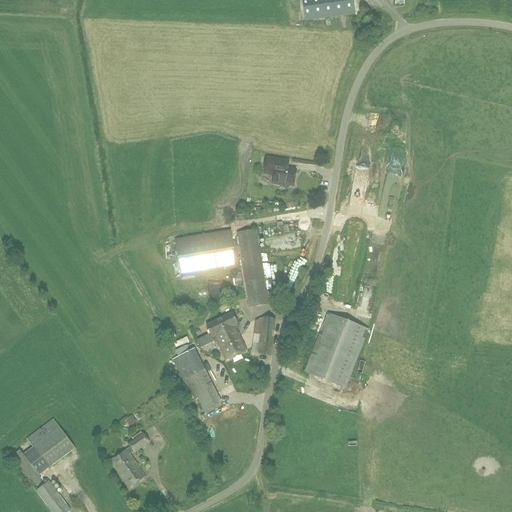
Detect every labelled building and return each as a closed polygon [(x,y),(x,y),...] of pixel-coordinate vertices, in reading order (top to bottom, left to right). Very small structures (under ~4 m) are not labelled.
[(302,0),(305,21),(355,14),(352,0),(302,0)] [(274,175),(273,183),(281,185),(281,183),(294,185),(296,170),(287,169),(289,162),(267,158),(264,173),(274,175)] [(357,199),(357,209),(365,209),(366,199),(357,199)] [(175,239),(176,244),(181,277),(237,268),(231,230),(175,239)] [(238,233),(246,282),(250,307),(269,304),(257,230),(238,233)] [(227,298),(224,282),(211,285),(214,301),(227,298)] [(198,343),(199,345),(201,348),(214,341),(213,338),(212,337),(215,336),(216,338),(235,328),(239,326),(232,312),(206,325),(211,334),(199,340),(200,342),(198,343)] [(345,388),(368,329),(328,313),(305,372),(345,388)] [(252,345),(255,345),(259,346),(258,354),(269,355),(275,319),(264,317),(255,321),(252,345)] [(245,349),(235,328),(216,338),(227,359),(245,349)] [(206,372),(195,349),(172,360),(183,383),(206,372)] [(181,380),(177,382),(180,390),(185,388),(181,380)] [(49,468),(75,449),(53,419),(27,439),(49,468)] [(135,453),(150,443),(143,433),(128,444),(131,447),(110,461),(129,488),(146,477),(130,454),(134,451),(135,453)] [(10,458),(32,486),(42,479),(20,450),(10,458)] [(50,481),(38,490),(36,491),(51,511),(69,511),(71,510),(50,481)]
